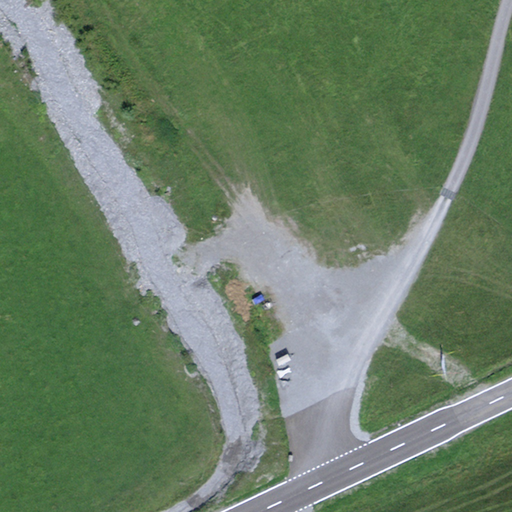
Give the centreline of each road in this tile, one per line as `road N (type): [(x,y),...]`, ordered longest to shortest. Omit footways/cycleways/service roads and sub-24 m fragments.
road 1 (track): [(353,379),(247,214),(148,89),(97,0)]
road 2 (primary): [(511,394),(261,511)]
